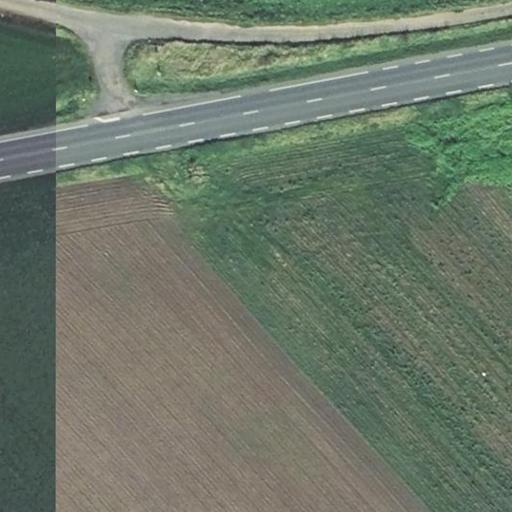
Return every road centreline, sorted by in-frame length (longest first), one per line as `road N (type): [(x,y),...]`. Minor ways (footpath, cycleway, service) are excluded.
road 1 (secondary): [(0,161),(511,63)]
road 2 (track): [(116,138),(106,26),(347,32),(511,11)]
